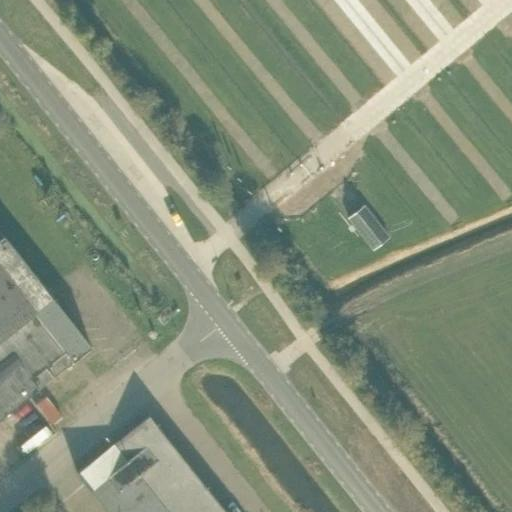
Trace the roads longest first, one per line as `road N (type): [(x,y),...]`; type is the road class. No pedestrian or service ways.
road 1 (primary): [(221,316),(0,35)]
road 2 (primary): [(376,511),(221,316)]
road 3 (unclassified): [(0,504),(154,378)]
road 4 (unclassified): [(253,511),(154,378)]
